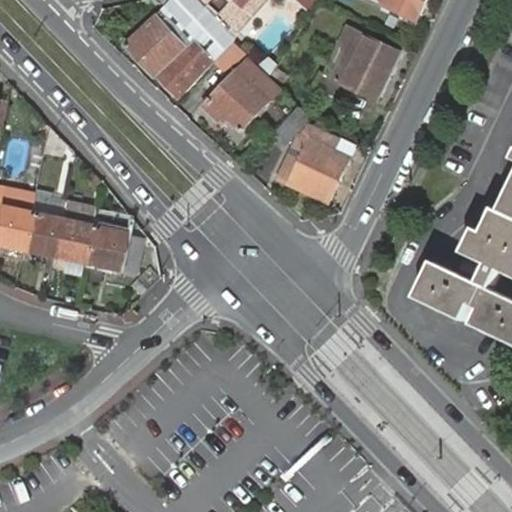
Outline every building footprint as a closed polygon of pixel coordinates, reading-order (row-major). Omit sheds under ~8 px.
[(158,79),(179,101),(195,86),(211,70),(239,43),(234,38),(198,0),(157,0),(165,8),(127,48),(158,79)] [(198,0),(234,38),(257,14),(258,15),(272,0),(294,0),(311,16),(321,0),(198,0)] [(374,0),(417,20),(426,0),(374,0)] [(324,76),(321,74),(315,87),(343,101),(350,87),(378,101),(401,55),(348,29),(324,76)] [(252,57),(239,44),(220,62),(233,76),(252,57)] [(151,85),(158,79),(127,48),(120,55),(151,85)] [(251,62),(203,110),(217,125),(220,121),(224,125),(229,120),(242,133),(273,103),(283,94),(272,83),(251,62)] [(0,137),(8,103),(0,100),(0,137)] [(300,107),(276,133),(287,143),(311,119),(300,107)] [(338,151),(343,141),(312,126),(300,137),(280,179),(330,204),(352,157),(338,151)] [(357,147),(343,141),(338,151),(352,157),(357,147)] [(511,196),(504,214),(498,212),(487,235),(479,231),(467,255),(480,262),(474,275),(484,281),(482,287),(436,265),(419,301),(467,323),(474,308),(482,312),(476,328),(511,345),(511,300),(496,292),(504,273),(511,276),(511,196)] [(0,205),(0,204),(0,239),(23,245),(31,212),(0,205)] [(62,219),(31,212),(23,245),(54,252),(62,219)] [(91,226),(62,219),(54,252),(83,259),(91,226)] [(140,237),(91,226),(83,259),(133,270),(140,237)]
